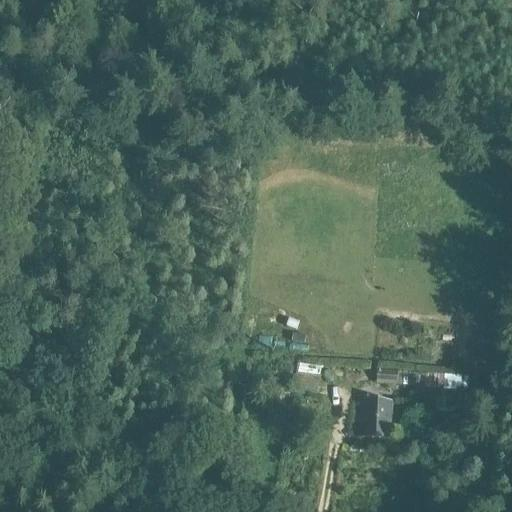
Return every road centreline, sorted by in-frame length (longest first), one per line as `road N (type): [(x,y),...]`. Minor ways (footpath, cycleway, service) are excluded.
road 1 (track): [(250,511),(0,416)]
road 2 (track): [(324,511),(343,389)]
